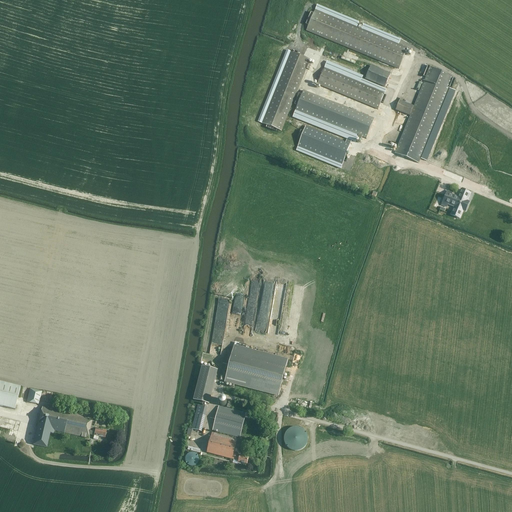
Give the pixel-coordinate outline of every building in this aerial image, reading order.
[(317,5),(315,9),(357,27),(359,22),(317,5)] [(315,9),(306,31),(399,69),(408,48),(399,44),(361,29),(357,27),(315,9)] [(363,24),(361,29),(399,44),(401,40),(363,24)] [(287,50),(258,122),(261,123),(290,51),(287,50)] [(290,51),(261,123),(281,131),(306,69),(309,70),(311,65),(308,64),(310,59),(290,51)] [(327,61),(324,67),(385,93),(386,90),(362,80),(363,77),(327,61)] [(391,74),(371,65),(365,79),(385,87),(391,74)] [(324,67),(317,84),(378,110),(385,93),(324,67)] [(410,116),(395,153),(398,155),(401,156),(405,158),(414,161),(418,163),(447,94),(449,88),(451,85),(453,80),(454,78),(430,68),(429,70),(428,73),(414,106),(400,101),(400,100),(399,102),(396,110),(410,116)] [(447,94),(420,159),(427,161),(455,91),(449,88),(447,94)] [(301,97),(295,111),(334,126),(358,136),(357,139),(361,141),(362,137),(366,139),(372,125),(374,120),(374,119),(303,90),(301,97)] [(295,111),(293,117),(355,142),(356,142),(357,139),(358,136),(334,126),(295,111)] [(305,126),(297,147),(342,165),(345,158),(347,153),(349,148),(350,144),(351,142),(347,140),(346,142),(327,135),(305,126)] [(297,147),(296,151),(341,169),(342,165),(297,147)] [(470,193),(461,189),(458,197),(451,195),(452,193),(447,191),(441,205),(447,208),(448,205),(453,207),(450,215),(460,219),(463,211),(465,212),(469,202),(467,201),(470,193)] [(257,302),(260,279),(253,278),(250,301),(257,302)] [(239,346),(235,345),(225,382),(278,397),(289,359),(239,346)] [(201,365),(193,400),(210,403),(217,369),(201,365)] [(0,406),(14,410),(20,387),(0,382),(0,406)] [(26,402),(38,405),(41,392),(30,389),(26,402)] [(33,445),(46,448),(49,433),(54,434),(54,430),(88,438),(89,435),(105,438),(107,431),(95,429),(95,428),(91,427),(93,417),(42,405),(33,445)] [(191,429),(201,432),(208,408),(197,405),(191,429)] [(212,431),(240,438),(246,413),(219,406),(212,431)] [(298,428),(296,427),(294,428),(291,428),(289,430),(287,431),(285,433),(285,435),(284,437),(284,439),(284,441),(285,443),(286,446),(287,448),(290,450),(292,451),(294,451),(296,451),(299,451),(301,450),(303,449),(304,448),(306,446),(307,444),(307,442),(308,439),(308,437),(307,435),(306,432),(304,431),(303,429),(300,428),(298,428)] [(234,453),(235,448),(238,438),(212,432),(207,453),(238,460),(238,462),(247,464),(248,457),(234,453)] [(193,453),(192,453),(190,454),(188,455),(187,455),(187,456),(186,458),(185,459),(185,460),(185,461),(186,463),(186,464),(187,465),(188,466),(189,466),(190,467),(192,467),(193,467),(195,467),(196,466),(197,465),(198,464),(199,463),(199,461),(199,460),(199,459),(198,457),(198,456),(197,455),(196,454),(195,454),(193,453)]
